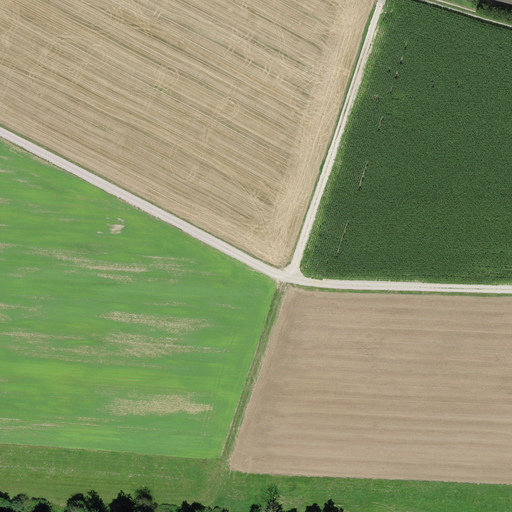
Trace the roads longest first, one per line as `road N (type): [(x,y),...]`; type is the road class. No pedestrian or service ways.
road 1 (track): [(511,290),(288,279),(0,133)]
road 2 (track): [(381,0),(288,279)]
